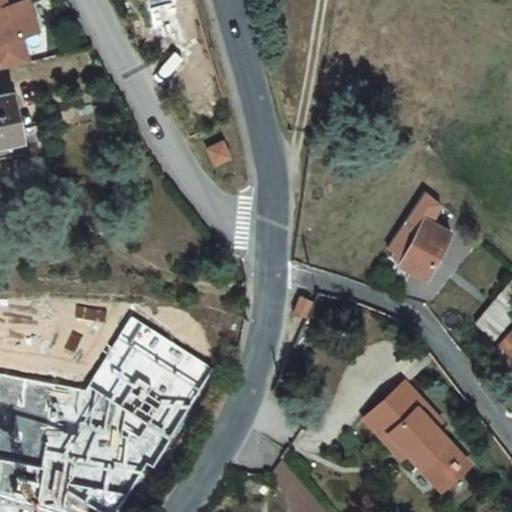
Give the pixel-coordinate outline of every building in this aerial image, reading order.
[(36,28),(27,0),(16,0),(5,4),(0,5),(0,66),(27,60),(19,34),(36,28)] [(12,93),(0,96),(0,144),(23,139),(12,93)] [(426,223),(433,226),(445,207),(425,194),(384,253),(407,267),(426,223)] [(433,226),(426,223),(407,267),(436,279),(454,235),(433,226)] [(511,313),(511,284),(508,281),(476,322),(495,335),(511,313)] [(86,390),(0,374),(0,494),(62,511),(118,511),(148,464),(153,468),(215,371),(130,316),(86,390)] [(289,328),(298,332),(303,321),(294,316),(289,328)] [(511,332),(497,350),(511,363),(511,332)] [(397,377),(362,407),(379,427),(372,433),(384,446),(391,441),(397,447),(431,487),(446,474),(440,467),(454,455),(428,425),(434,420),(397,377)] [(362,407),(355,413),(372,433),(379,427),(362,407)] [(391,441),(384,446),(389,453),(397,447),(391,441)]
